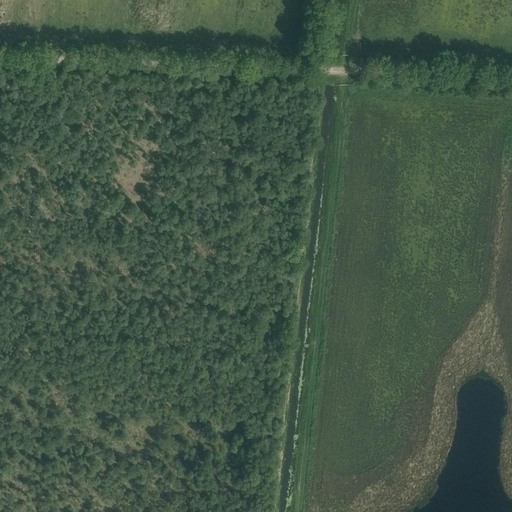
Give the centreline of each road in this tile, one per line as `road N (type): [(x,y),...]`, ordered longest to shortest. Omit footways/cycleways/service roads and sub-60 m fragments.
road 1 (track): [(319,69),(0,56)]
road 2 (track): [(319,69),(511,76)]
